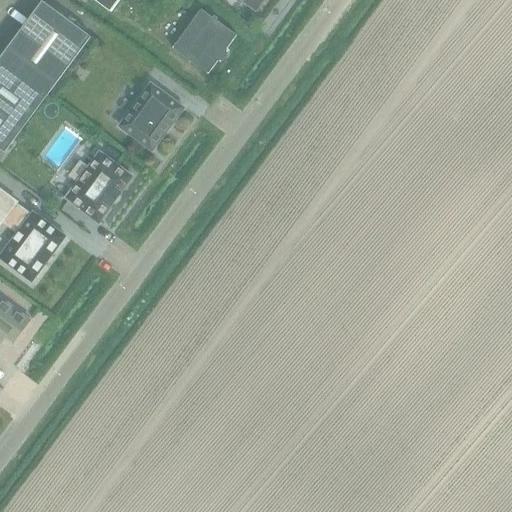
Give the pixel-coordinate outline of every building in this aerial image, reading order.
[(120,0),(94,0),(111,13),(120,0)] [(235,0),(242,4),(244,1),(257,10),(264,0),(235,0)] [(92,38),(43,1),(0,59),(0,60),(49,96),(92,38)] [(201,10),(173,49),(209,75),(237,36),(216,21),(218,19),(215,16),(213,19),(201,10)] [(49,96),(0,60),(0,149),(6,153),(49,96)] [(151,150),(153,151),(154,150),(153,149),(182,110),(183,111),(184,109),(182,108),(153,86),(152,85),(150,86),(151,87),(122,126),(121,126),(120,127),(122,128),(151,150)] [(78,183),(67,199),(99,223),(111,208),(122,193),(121,193),(133,178),(100,154),(89,169),(81,163),(70,177),(78,183)] [(0,258),(32,283),(66,237),(33,213),(31,216),(16,205),(17,203),(0,190),(0,188),(0,189),(0,188),(0,225),(0,226),(3,222),(18,233),(0,258)] [(0,345),(6,338),(14,344),(31,321),(0,298),(0,345)]
